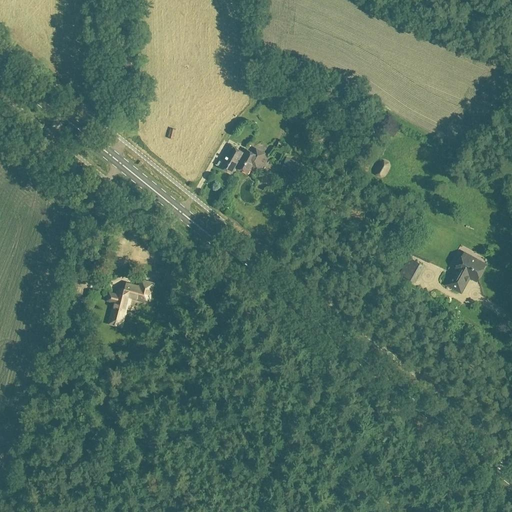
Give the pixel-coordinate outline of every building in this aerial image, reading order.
[(309,117),(298,112),(294,122),(304,127),(309,117)] [(174,139),(176,130),(170,128),(168,138),(174,139)] [(244,153),(230,145),(221,160),(223,161),(219,166),(232,174),(237,167),(236,167),(244,153)] [(246,149),(244,153),(236,167),(237,167),(248,174),(253,165),(257,168),(265,154),(257,149),(254,154),(246,149)] [(288,159),(283,169),(301,177),(306,166),(288,159)] [(385,176),(390,166),(390,163),(384,160),(380,161),(374,171),(375,175),(381,178),(385,176)] [(454,270),(446,284),(462,293),(470,279),(476,282),(486,264),(465,252),(455,270),(454,270)] [(399,274),(404,277),(415,283),(425,266),(411,258),(409,257),(399,274)] [(177,276),(179,268),(167,265),(165,273),(177,276)] [(128,284),(127,290),(118,288),(116,295),(110,294),(108,300),(114,302),(110,315),(108,323),(120,326),(123,327),(129,305),(133,303),(134,298),(140,300),(147,302),(148,298),(152,283),(140,280),(139,287),(128,284)]
